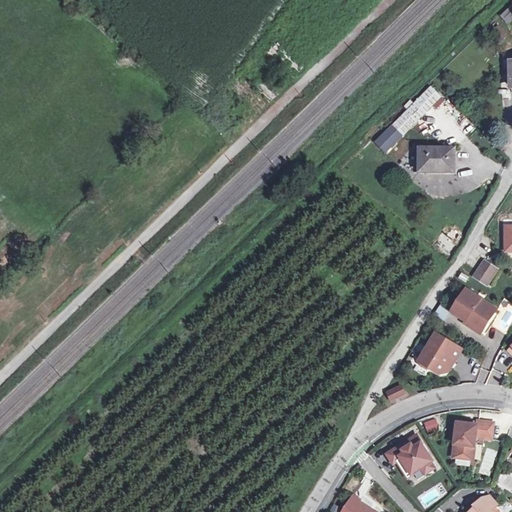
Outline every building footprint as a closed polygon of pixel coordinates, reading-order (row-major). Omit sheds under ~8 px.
[(511,5),(501,16),(508,22),(511,18),(511,5)] [(501,40),(506,35),(497,26),(492,32),(501,40)] [(376,142),(386,152),(433,106),(436,109),(444,101),(431,87),(376,142)] [(421,171),(455,172),(455,149),(421,148),(421,171)] [(497,269),(485,261),(474,278),(486,286),(497,269)] [(466,291),(452,314),(466,323),(469,320),(484,330),(496,311),(466,291)] [(434,314),(444,320),(450,310),(441,304),(434,314)] [(466,323),(465,325),(481,335),(484,330),(469,320),(466,323)] [(462,351),(437,335),(419,363),(419,364),(420,366),(427,371),(429,370),(430,370),(440,376),(444,375),(451,363),(454,365),(462,351)] [(401,387),(387,393),(391,401),(405,395),(401,387)] [(478,426),(458,424),(454,458),(474,460),(477,438),(492,440),(494,424),(478,422),(478,426)] [(402,459),(413,476),(423,470),(432,463),(434,462),(417,436),(388,455),(394,465),(398,462),(402,459)] [(486,447),(478,473),(490,476),(497,451),(486,447)] [(432,463),(423,470),(426,475),(436,469),(432,463)] [(497,481),(511,492),(511,473),(506,469),(497,481)] [(430,502),(437,497),(433,490),(425,495),(430,502)] [(355,496),(344,511),(375,511),(360,502),(361,500),(355,496)] [(490,497),(483,499),(493,510),(498,505),(490,497)] [(477,508),(472,511),(491,511),(493,510),(483,499),(476,506),(477,508)]
